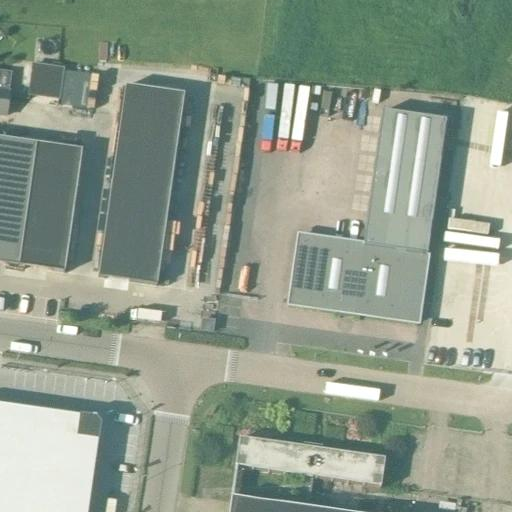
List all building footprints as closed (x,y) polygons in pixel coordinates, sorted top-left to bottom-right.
[(62,71),(32,67),(28,97),(58,101),(62,71)] [(124,88),(96,280),(156,288),(183,97),(124,88)] [(0,117),(5,118),(8,94),(0,92),(0,117)] [(288,307),(417,325),(446,122),(381,113),(361,247),(298,238),(288,307)] [(0,265),(18,268),(63,275),(81,152),(0,140),(0,265)] [(0,511),(87,511),(100,427),(95,420),(0,407),(0,511)] [(383,462),(238,441),(234,469),(301,479),(297,510),(229,501),(227,511),(308,511),(307,511),(312,480),(379,490),(383,462)]
